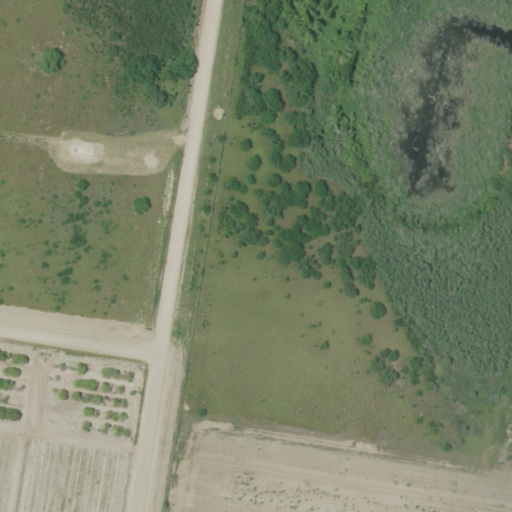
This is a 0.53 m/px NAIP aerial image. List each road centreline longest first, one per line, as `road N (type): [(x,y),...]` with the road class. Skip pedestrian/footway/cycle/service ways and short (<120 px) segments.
road 1 (residential): [(211,0),(124,511)]
road 2 (residential): [(0,336),(144,361)]
